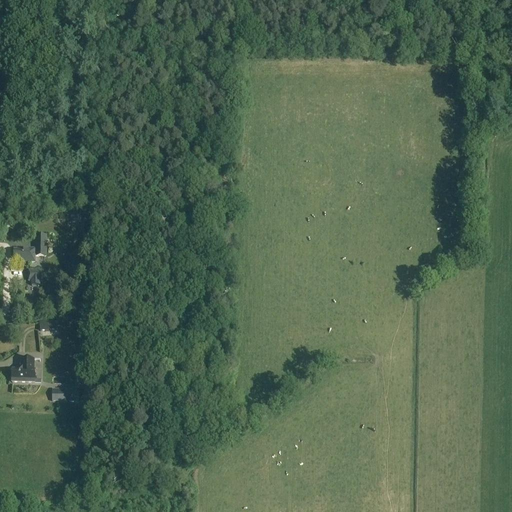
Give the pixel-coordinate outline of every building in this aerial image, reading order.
[(81,214),(71,214),(71,224),(81,224),(81,214)] [(83,238),(94,238),(95,216),(83,215),(83,238)] [(45,258),(46,236),(36,236),(35,249),(17,249),(17,252),(14,251),(14,260),(22,261),(22,263),(35,263),(35,258),(45,258)] [(28,271),(28,286),(36,286),(36,283),(43,283),(43,272),(28,271)] [(39,323),(40,333),(55,331),(54,321),(39,323)] [(34,370),(34,361),(20,361),(20,370),(11,370),(11,383),(35,384),(35,370),(34,370)] [(51,391),(51,403),(75,403),(75,391),(51,391)]
